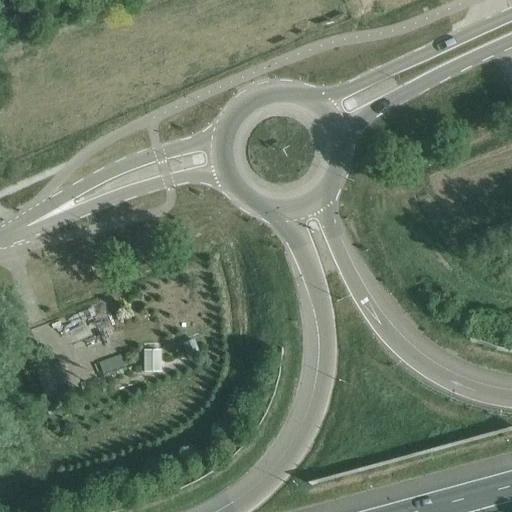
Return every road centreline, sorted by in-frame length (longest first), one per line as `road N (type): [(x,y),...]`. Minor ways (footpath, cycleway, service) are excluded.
road 1 (motorway): [(278,211),(319,301),(322,375),(297,445),(266,485),(230,511)]
road 2 (motorway): [(511,400),(440,378),(398,345),(357,290),(322,195)]
road 3 (tertiary): [(511,14),(328,99),(310,100)]
road 4 (unclassified): [(222,136),(104,175),(28,226)]
road 5 (unclassified): [(28,226),(167,182),(225,174)]
road 6 (tertiary): [(339,143),(370,111),(511,40)]
